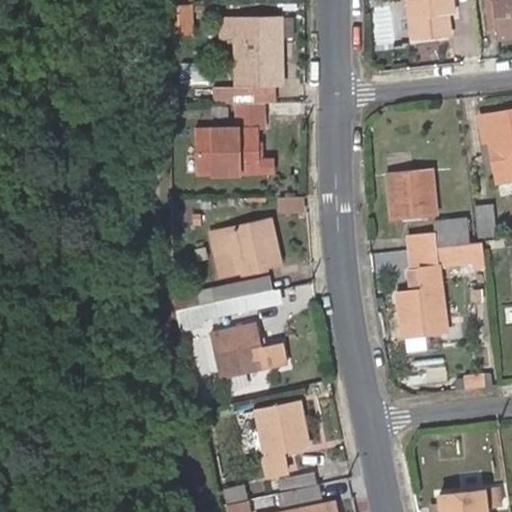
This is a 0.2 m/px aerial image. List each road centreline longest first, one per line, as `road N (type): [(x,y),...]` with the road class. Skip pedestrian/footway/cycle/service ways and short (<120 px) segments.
road 1 (track): [(153,0),(156,511)]
road 2 (residential): [(345,87),(349,277),(377,414)]
road 3 (residential): [(511,70),(345,87)]
road 4 (residential): [(377,414),(511,400)]
